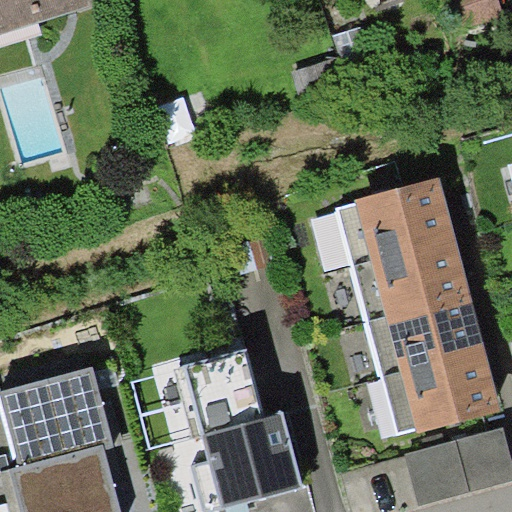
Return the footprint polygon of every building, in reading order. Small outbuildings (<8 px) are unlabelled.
[(0,0),(0,32),(38,21),(92,4),(90,0),(0,0)] [(504,15),(499,0),(453,0),(463,28),(504,15)] [(38,21),(0,32),(0,48),(42,35),(38,21)] [(338,208),(352,263),(456,236),(448,206),(440,177),(356,198),(358,203),(338,208)] [(352,263),(368,321),(471,294),(464,266),(456,236),(352,263)] [(368,321),(382,377),(486,350),(478,320),(471,294),(368,321)] [(185,366),(203,435),(264,419),(246,350),(185,366)] [(486,350),(382,377),(398,435),(501,408),(492,375),(486,350)] [(103,444),(104,450),(115,447),(93,366),(0,390),(0,395),(19,467),(103,444)] [(264,419),(203,435),(210,461),(222,508),(267,496),(303,487),(284,414),(264,419)] [(511,464),(502,428),(406,453),(419,505),(511,480),(511,464)] [(121,511),(104,450),(103,444),(19,467),(0,472),(10,511),(121,511)] [(204,511),(222,508),(210,461),(193,466),(204,511)]
